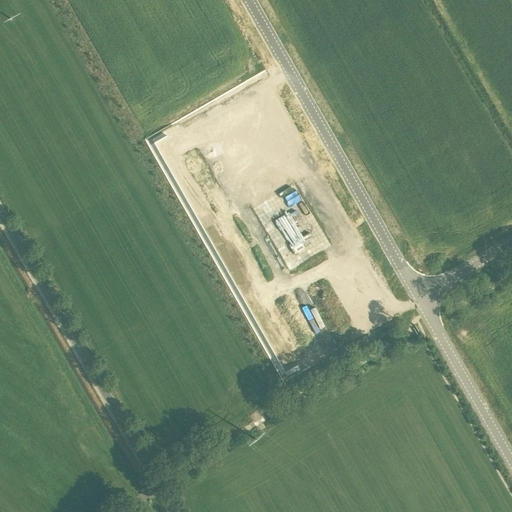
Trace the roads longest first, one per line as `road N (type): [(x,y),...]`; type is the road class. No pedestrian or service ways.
road 1 (unclassified): [(178,511),(0,207)]
road 2 (unclassified): [(419,296),(248,0)]
road 3 (unclassified): [(511,458),(419,296)]
